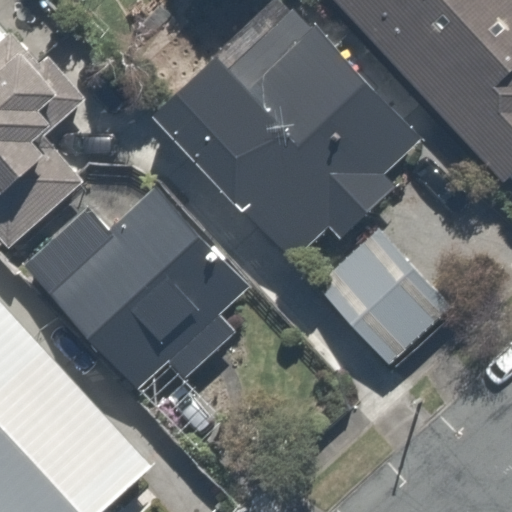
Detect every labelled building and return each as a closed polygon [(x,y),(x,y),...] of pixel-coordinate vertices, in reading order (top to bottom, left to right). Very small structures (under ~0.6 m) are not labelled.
[(511,0),(356,0),(511,146),(511,0)] [(242,54),(173,118),(403,362),(455,313),(379,232),(442,173),(423,152),(444,132),(339,20),(270,85),(242,54)] [(3,53),(0,55),(0,170),(14,187),(0,198),(0,222),(22,248),(115,168),(67,112),(92,91),(58,51),(25,79),(3,53)] [(100,201),(33,261),(150,390),(272,281),(177,176),(122,225),(100,201)] [(0,511),(128,511),(177,469),(33,311),(44,300),(2,254),(0,255),(0,511)]
